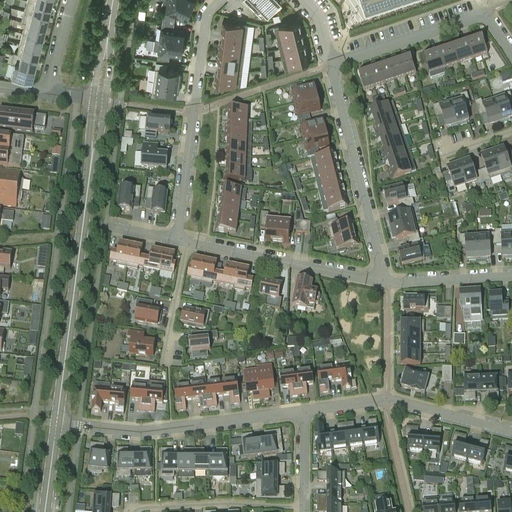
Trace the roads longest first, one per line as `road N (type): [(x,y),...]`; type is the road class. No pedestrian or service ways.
road 1 (tertiary): [(90,165),(56,422)]
road 2 (residential): [(220,0),(204,21),(177,241)]
road 3 (residential): [(302,413),(137,432),(56,422)]
road 4 (residential): [(330,66),(386,283)]
road 5 (residential): [(511,432),(394,401),(302,413)]
road 6 (residential): [(511,57),(485,14),(330,66)]
road 7 (residential): [(177,241),(386,283)]
road 8 (residential): [(303,508),(134,511)]
road 9 (residential): [(386,283),(511,276)]
